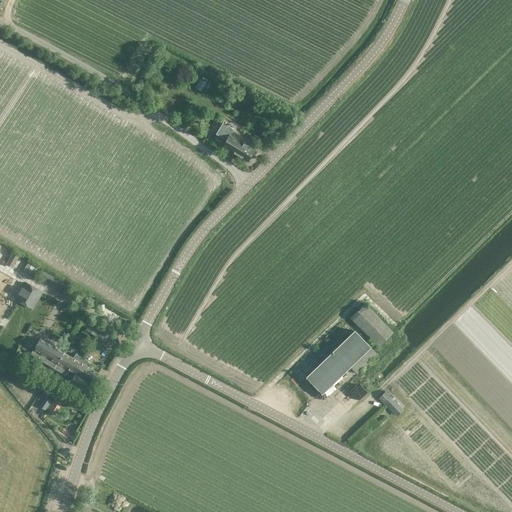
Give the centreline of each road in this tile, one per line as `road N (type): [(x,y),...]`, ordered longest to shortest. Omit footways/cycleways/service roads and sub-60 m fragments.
road 1 (tertiary): [(406,0),(362,64),(189,248),(135,342)]
road 2 (residential): [(457,511),(135,342)]
road 3 (tertiary): [(61,511),(93,423),(135,342)]
